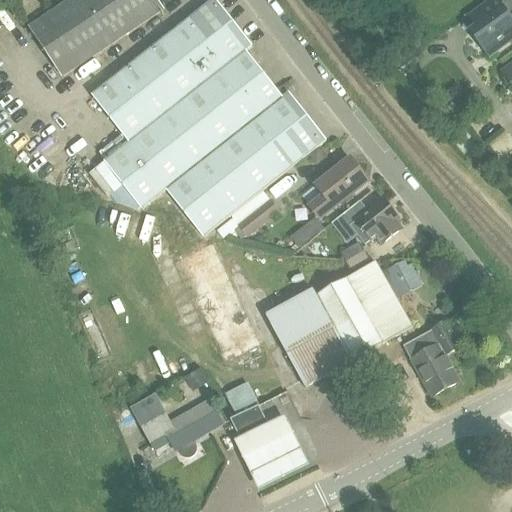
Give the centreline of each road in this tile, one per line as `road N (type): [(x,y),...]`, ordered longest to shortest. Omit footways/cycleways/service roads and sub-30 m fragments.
road 1 (residential): [(511,322),(259,0)]
road 2 (tertiary): [(286,511),(511,395)]
